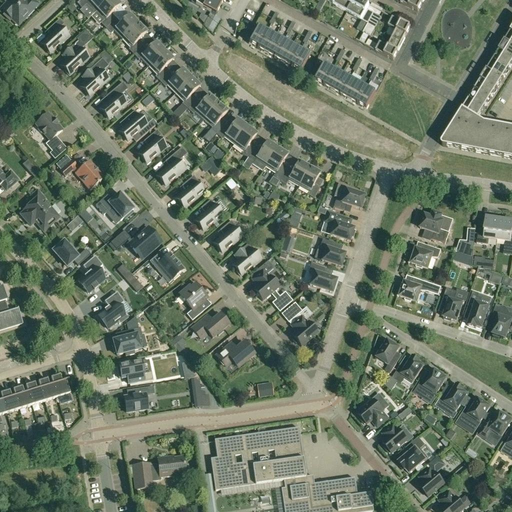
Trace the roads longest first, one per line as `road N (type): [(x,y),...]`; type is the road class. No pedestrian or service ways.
road 1 (residential): [(314,392),(12,47)]
road 2 (unclassified): [(99,436),(322,405)]
road 3 (residential): [(390,171),(305,137),(207,65)]
road 4 (residential): [(511,409),(386,324)]
road 5 (residential): [(265,0),(400,68)]
road 6 (unclassified): [(83,351),(38,273),(0,235)]
road 7 (residential): [(415,511),(322,405)]
road 8 (residential): [(390,171),(349,302)]
road 9 (residential): [(382,314),(511,353)]
